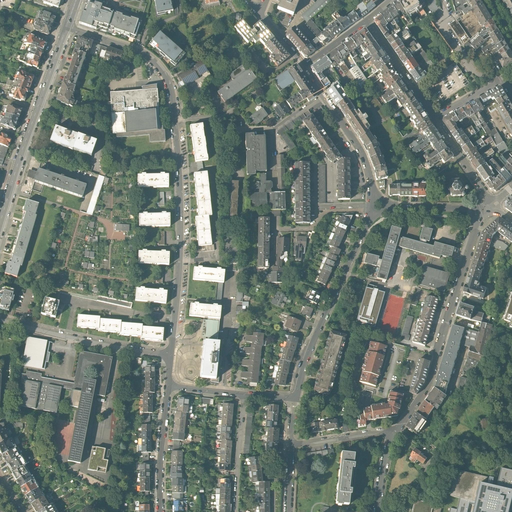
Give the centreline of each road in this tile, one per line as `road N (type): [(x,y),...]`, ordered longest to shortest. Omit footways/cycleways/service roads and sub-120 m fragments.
road 1 (residential): [(66,27),(140,50),(169,82),(181,203),(171,354)]
road 2 (residential): [(396,428),(427,382),(485,208)]
road 3 (primary): [(0,224),(66,27)]
road 4 (residential): [(295,397),(369,218)]
road 5 (residential): [(0,318),(171,354)]
road 6 (residential): [(168,385),(160,511)]
